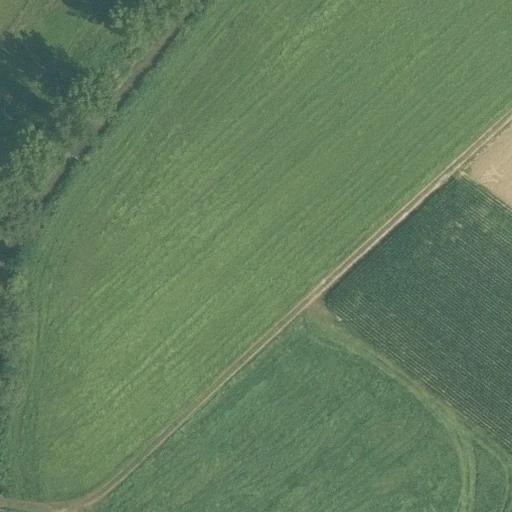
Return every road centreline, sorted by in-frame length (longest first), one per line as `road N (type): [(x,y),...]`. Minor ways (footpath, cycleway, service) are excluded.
road 1 (track): [(0,504),(69,509),(104,493),(511,116)]
road 2 (track): [(511,464),(307,304)]
